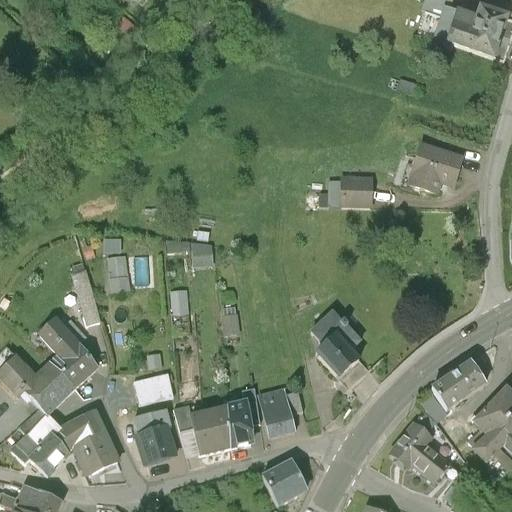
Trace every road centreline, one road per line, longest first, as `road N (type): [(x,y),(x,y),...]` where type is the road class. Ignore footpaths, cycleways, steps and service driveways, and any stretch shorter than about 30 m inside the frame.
road 1 (residential): [(150,496),(360,441)]
road 2 (residential): [(500,320),(489,204),(511,123)]
road 3 (secondary): [(500,320),(423,375),(360,441)]
road 4 (residential): [(0,480),(72,499),(150,496)]
